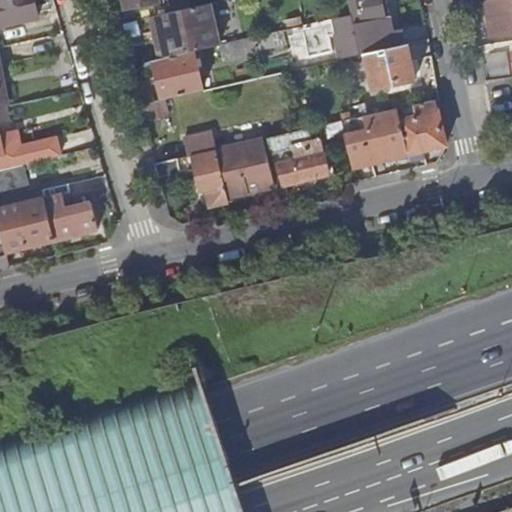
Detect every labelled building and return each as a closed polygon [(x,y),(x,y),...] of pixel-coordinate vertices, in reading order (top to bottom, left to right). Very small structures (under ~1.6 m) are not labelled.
[(0,0),(0,13),(4,27),(39,19),(34,0),(0,0)] [(159,0),(123,0),(125,9),(160,2),(159,0)] [(163,0),(166,13),(191,8),(189,0),(163,0)] [(350,0),(354,16),(363,55),(366,54),(398,47),(394,33),(387,0),(350,0)] [(511,0),(489,0),(485,1),(490,36),(511,32),(511,0)] [(211,4),(191,8),(166,13),(157,15),(165,56),(219,45),(211,4)] [(361,56),(354,16),(285,31),(286,36),(305,32),(310,55),(334,50),(331,35),(336,34),(341,58),(361,56)] [(398,47),(405,46),(403,31),(394,33),(398,47)] [(398,47),(366,54),(374,90),(416,80),(408,45),(405,46),(398,47)] [(154,61),(162,100),(165,100),(203,90),(195,51),(154,61)] [(162,100),(144,104),(147,117),(160,115),(160,117),(168,116),(165,100),(162,100)] [(448,147),(443,125),(438,101),(403,110),(404,115),(417,112),(418,117),(401,121),(398,109),(343,122),(354,168),(448,147)] [(293,146),(322,139),(326,138),(323,127),(291,134),(290,134),(293,146)] [(198,155),(217,151),(212,133),(184,139),(188,157),(198,155)] [(293,147),(293,146),(290,134),(269,139),(272,152),(293,147)] [(0,171),(60,157),(56,140),(14,151),(11,142),(2,145),(0,138),(0,171)] [(293,146),(293,147),(296,162),(280,166),(284,186),(297,182),(299,187),(319,182),(317,177),(331,174),(322,139),(293,146)] [(218,151),(229,198),(275,187),(264,140),(218,151)] [(218,151),(217,151),(198,155),(211,208),(231,204),(229,198),(218,151)] [(155,164),(160,179),(181,173),(178,159),(155,164)] [(45,200),(56,241),(74,237),(75,241),(83,240),(82,235),(100,230),(95,210),(83,213),(82,207),(69,210),(65,194),(71,193),(71,191),(76,190),(75,184),(43,192),(45,200)] [(0,226),(8,252),(56,241),(45,200),(25,205),(26,209),(21,211),(21,213),(0,218),(0,226)] [(0,262),(10,260),(8,252),(0,226),(0,262)] [(0,511),(242,511),(200,384),(0,450),(0,511)]
